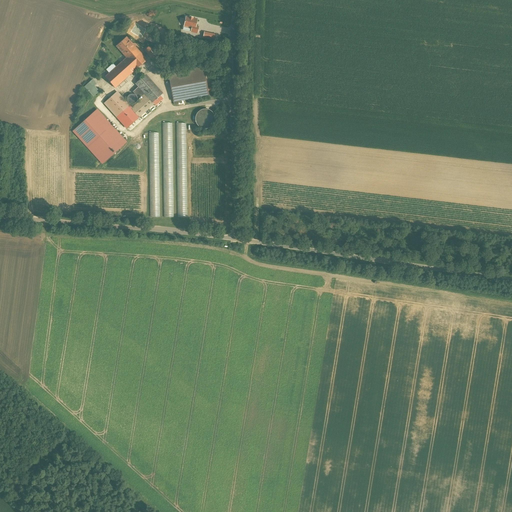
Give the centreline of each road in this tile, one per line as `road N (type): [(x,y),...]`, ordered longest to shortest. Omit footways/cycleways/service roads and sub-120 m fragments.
road 1 (unclassified): [(234,238),(511,281)]
road 2 (unclassified): [(234,238),(233,0)]
road 3 (unclassified): [(0,216),(234,238)]
